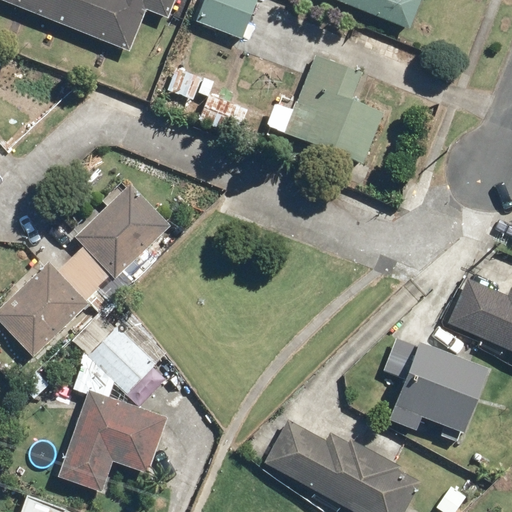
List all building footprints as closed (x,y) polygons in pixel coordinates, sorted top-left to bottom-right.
[(0,0),(0,7),(127,54),(142,13),(165,22),(174,0),(0,0)] [(205,0),(196,23),(240,40),(255,0),(205,0)] [(326,0),(404,32),(417,0),(326,0)] [(346,97),(354,76),(310,58),(303,76),(302,76),(277,128),(360,168),(385,116),(346,97)] [(202,93),(189,122),(227,140),(240,111),(202,93)] [(134,182),(0,311),(0,327),(31,359),(173,223),(134,182)] [(511,285),(467,270),(447,326),(511,349),(511,285)] [(118,332),(88,361),(121,394),(150,365),(118,332)] [(459,435),(484,370),(411,341),(385,406),(459,435)] [(114,402),(113,404),(83,394),(54,479),(100,494),(110,463),(143,474),(162,419),(114,402)] [(289,414),(263,466),(356,511),(402,511),(419,478),(289,414)] [(52,511),(19,501),(15,511),(52,511)]
